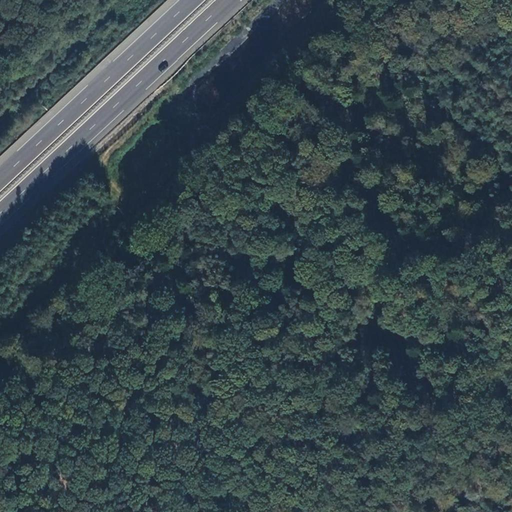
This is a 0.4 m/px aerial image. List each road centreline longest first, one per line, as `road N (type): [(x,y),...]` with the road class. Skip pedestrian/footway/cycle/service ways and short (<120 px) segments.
road 1 (motorway): [(0,211),(226,0)]
road 2 (motorway): [(190,0),(0,179)]
